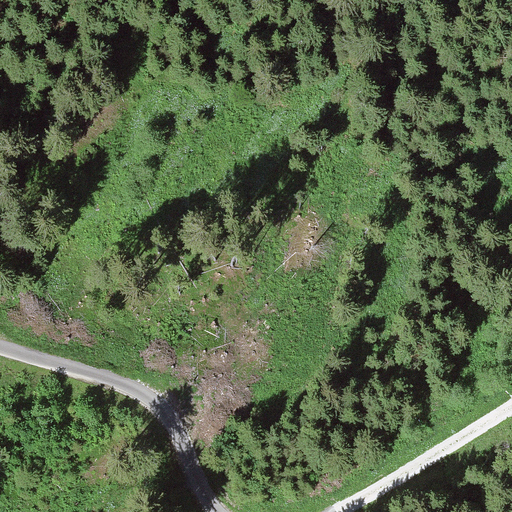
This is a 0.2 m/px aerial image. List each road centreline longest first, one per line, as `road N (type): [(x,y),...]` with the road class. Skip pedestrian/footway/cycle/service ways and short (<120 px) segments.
road 1 (track): [(0,346),(115,381),(160,406),(217,511)]
road 2 (track): [(337,511),(511,407)]
